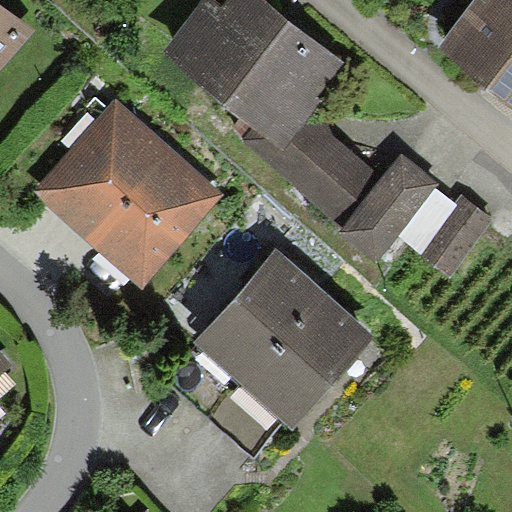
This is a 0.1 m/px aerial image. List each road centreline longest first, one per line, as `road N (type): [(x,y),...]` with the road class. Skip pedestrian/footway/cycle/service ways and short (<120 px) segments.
road 1 (residential): [(0,262),(57,323),(79,375),(80,424),(63,470),(32,511)]
road 2 (residential): [(336,0),(511,144)]
